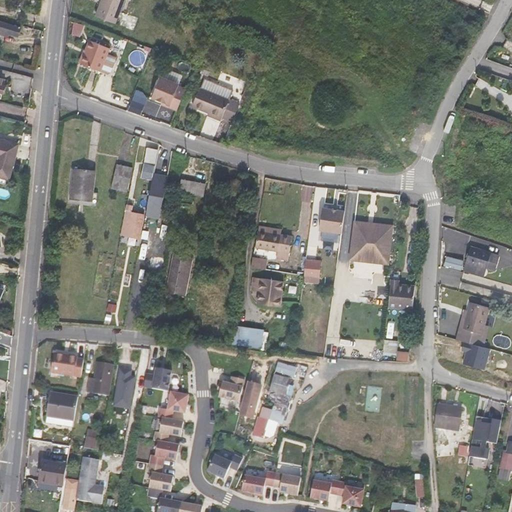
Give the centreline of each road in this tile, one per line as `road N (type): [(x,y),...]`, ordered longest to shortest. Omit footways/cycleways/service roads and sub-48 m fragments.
road 1 (residential): [(49,90),(262,163),(413,188)]
road 2 (residential): [(282,511),(205,490),(195,470),(206,409),(198,353),(180,340),(153,338)]
road 3 (tertiary): [(26,332),(49,90)]
road 4 (residential): [(413,188),(446,96),(503,0)]
road 5 (residential): [(413,188),(428,196),(426,367)]
road 6 (residential): [(426,367),(431,511)]
road 7 (tertiary): [(12,474),(26,332)]
road 8 (residential): [(26,332),(153,338)]
